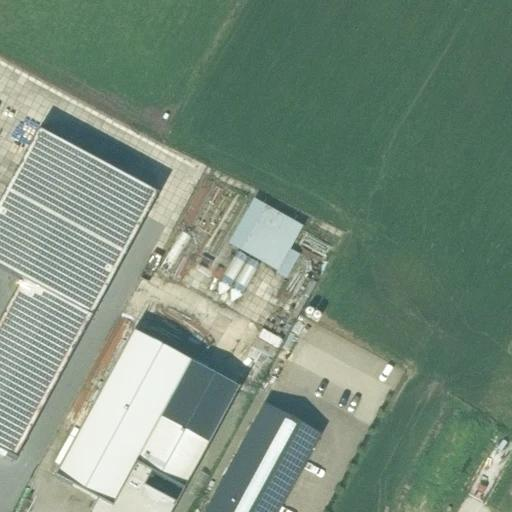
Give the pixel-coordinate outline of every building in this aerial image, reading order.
[(37,130),(30,143),(4,192),(0,199),(0,269),(20,281),(0,317),(0,451),(6,455),(16,460),(16,459),(16,458),(158,195),(37,130)] [(245,198),(222,246),(286,277),(297,253),(287,248),(299,224),(245,198)] [(241,299),(256,263),(232,253),(217,288),(241,299)] [(259,328),(248,345),(270,359),(281,342),(259,328)] [(238,389),(133,332),(54,477),(97,500),(90,511),(171,511),(176,504),(144,486),(151,473),(183,491),(238,389)] [(277,511),(321,433),(266,404),(206,511),(277,511)]
